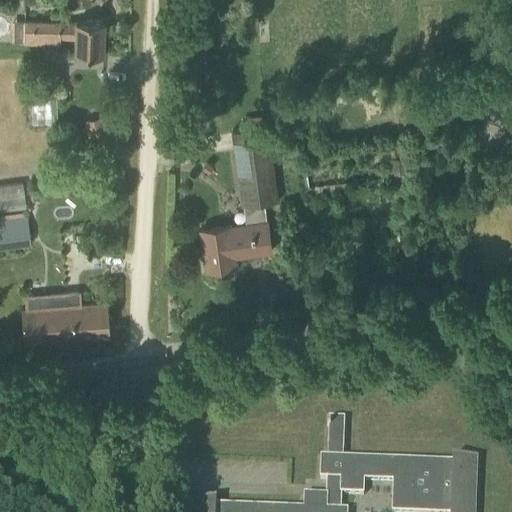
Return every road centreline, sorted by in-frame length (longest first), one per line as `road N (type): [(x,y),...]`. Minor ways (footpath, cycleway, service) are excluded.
road 1 (unclassified): [(131,364),(511,305)]
road 2 (track): [(154,0),(131,364)]
road 3 (residential): [(128,511),(131,364)]
road 4 (unclassified): [(0,387),(131,364)]
